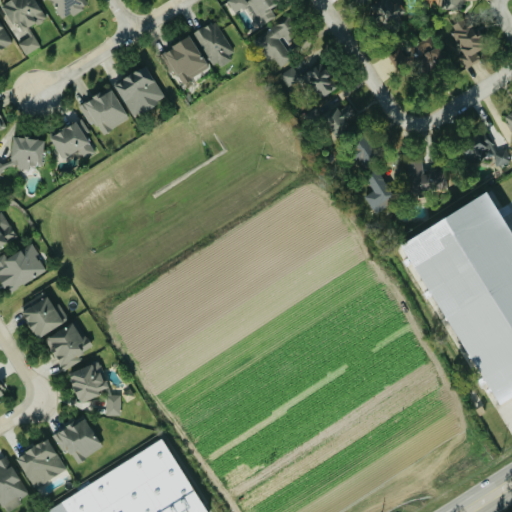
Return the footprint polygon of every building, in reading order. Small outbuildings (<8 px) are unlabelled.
[(33,32),(30,27),(46,19),(35,0),(5,0),(0,3),(0,4),(19,40),(33,32)] [(233,15),(250,5),(255,14),(252,16),(258,26),(276,16),(268,1),(270,0),(247,0),(246,1),(245,0),(226,0),(226,1),(233,15)] [(217,69),(231,60),(228,55),(234,52),(215,19),(194,32),(217,69)] [(480,49),(468,19),(450,26),(462,55),(460,55),(464,67),(481,61),(476,50),(480,49)] [(0,50),(13,42),(0,20),(0,50)] [(255,36),(270,69),(292,60),(285,43),(297,37),(289,20),(255,36)] [(41,47),(35,35),(19,43),(25,55),(41,47)] [(158,54),(169,73),(174,70),(182,83),(208,69),(189,36),(158,54)] [(389,53),(394,67),(406,63),(401,49),(389,53)] [(303,74),(318,99),(336,88),(321,63),(303,74)] [(133,117),(165,98),(145,65),(113,83),(133,117)] [(282,89),(300,80),(293,67),(275,77),(282,89)] [(128,120),(111,87),(81,103),(99,136),(128,120)] [(349,103),(343,107),(338,98),(317,110),(331,135),(358,120),(349,103)] [(511,110),(503,116),(511,132),(511,110)] [(84,159),(95,153),(85,135),(90,132),(81,117),(48,137),(62,159),(78,149),(84,159)] [(495,164),(509,163),(508,149),(492,150),(491,133),(463,136),(465,160),(494,157),(495,164)] [(355,160),(359,158),(362,163),(376,156),(365,134),(347,144),(355,160)] [(44,139),(11,137),(10,159),(17,160),(17,168),(30,169),(31,165),(42,166),(44,139)] [(424,168),(423,160),(403,162),(405,192),(447,188),(445,167),(424,168)] [(374,212),(395,199),(377,169),(364,177),(372,191),(364,196),(374,212)] [(491,407),(511,395),(511,233),(490,192),(401,240),(491,407)] [(0,212),(0,245),(17,237),(3,211),(0,212)] [(47,272),(33,245),(21,252),(20,250),(7,257),(5,254),(0,257),(0,277),(8,292),(47,272)] [(52,306),(48,297),(21,310),(34,338),(68,321),(60,303),(52,306)] [(62,371),(81,361),(78,354),(92,347),(81,325),(79,327),(76,321),(44,338),(62,371)] [(78,404),(100,395),(98,392),(110,387),(99,361),(66,374),(78,404)] [(121,395),(107,395),(106,415),(121,416),(121,395)] [(73,464),(103,448),(85,417),(56,433),(73,464)] [(15,458),(35,489),(67,469),(47,437),(15,458)] [(203,511),(164,441),(41,510),(41,511),(203,511)] [(0,459),(0,503),(5,511),(31,495),(7,455),(0,459)]
